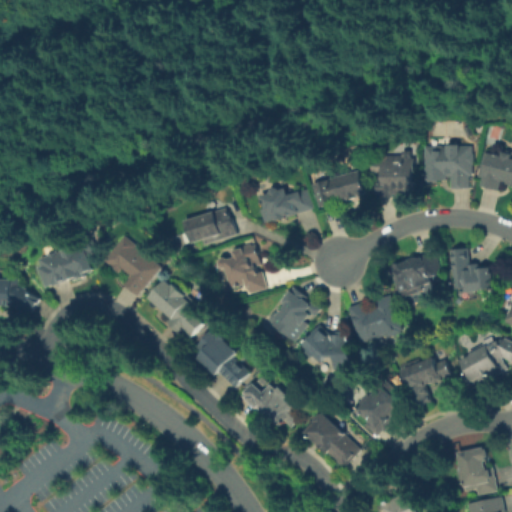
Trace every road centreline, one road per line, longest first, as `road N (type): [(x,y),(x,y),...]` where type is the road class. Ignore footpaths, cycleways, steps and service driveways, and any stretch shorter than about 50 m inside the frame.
road 1 (residential): [(47,355),(66,315),(94,304),(118,309),(232,424),(308,464),(343,511)]
road 2 (residential): [(0,344),(72,365),(134,398),(201,450),(251,511)]
road 3 (residential): [(511,233),(471,220),(427,221),(338,265)]
road 4 (residential): [(511,419),(455,421),(397,459)]
